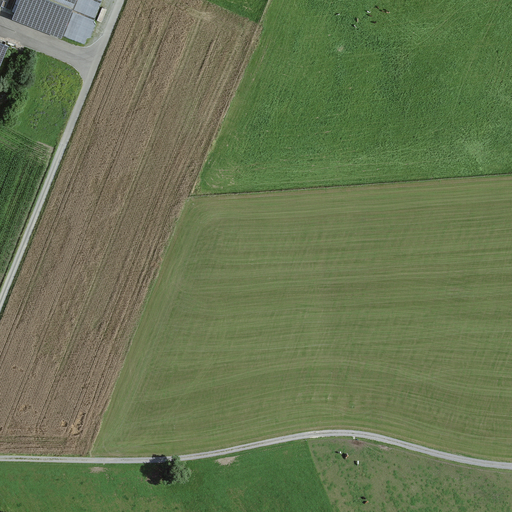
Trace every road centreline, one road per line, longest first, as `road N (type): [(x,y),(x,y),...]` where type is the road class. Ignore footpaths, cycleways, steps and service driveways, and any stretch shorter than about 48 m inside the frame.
road 1 (track): [(0,458),(162,459),(350,433),(511,465)]
road 2 (track): [(0,303),(97,53)]
